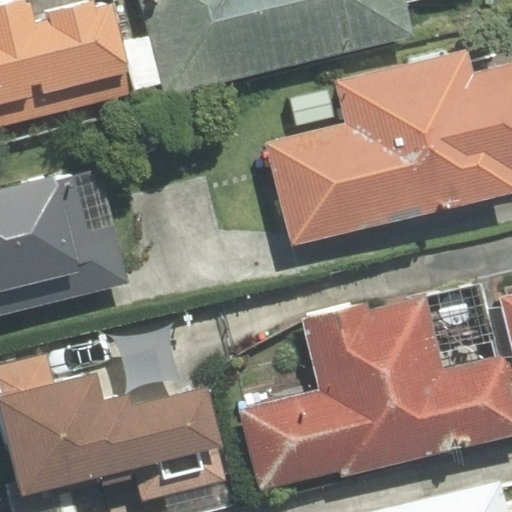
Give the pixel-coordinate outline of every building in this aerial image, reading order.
[(396,42),(385,0),(125,0),(151,105),(396,42)] [(0,109),(106,84),(90,10),(11,27),(6,8),(0,9),(0,109)] [(451,59),(315,87),(324,133),(246,149),(272,254),(497,203),(491,178),(511,174),(511,64),(454,74),(451,59)] [(511,291),(493,296),(507,352),(511,374),(511,291)] [(332,480),(511,436),(511,374),(507,352),(438,369),(420,296),(362,311),(361,304),(298,319),(315,390),(236,409),(257,492),(331,474),(332,480)] [(71,383),(43,389),(36,359),(0,367),(0,505),(196,461),(181,393),(78,416),(71,383)] [(487,511),(482,488),(381,511),(487,511)]
